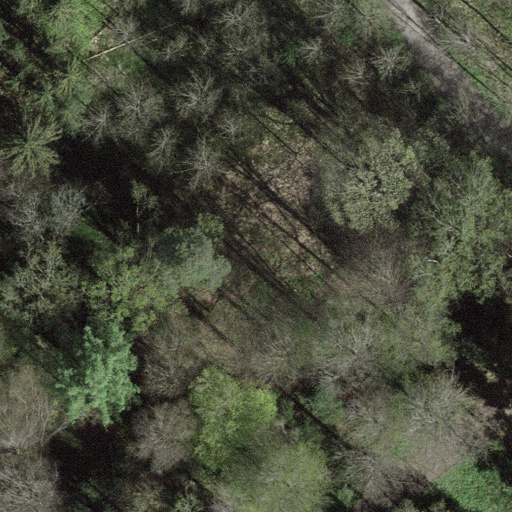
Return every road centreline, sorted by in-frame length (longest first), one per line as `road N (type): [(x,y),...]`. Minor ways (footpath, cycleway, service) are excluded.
road 1 (track): [(365,511),(443,460),(511,388)]
road 2 (track): [(404,0),(462,107),(511,136)]
